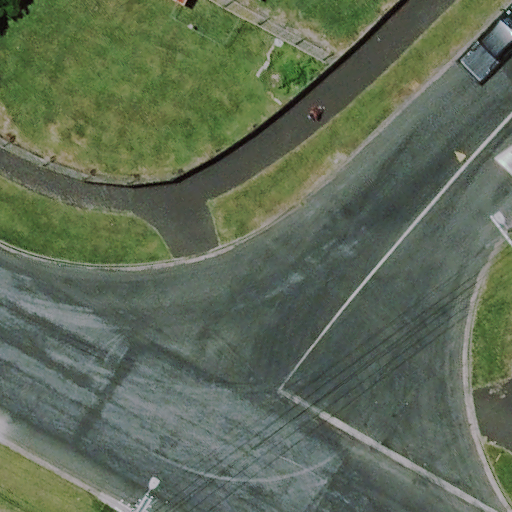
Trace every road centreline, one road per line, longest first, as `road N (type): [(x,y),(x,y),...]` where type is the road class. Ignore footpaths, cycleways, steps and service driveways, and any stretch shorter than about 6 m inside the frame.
road 1 (residential): [(511,122),(434,198),(273,391),(238,465)]
road 2 (residential): [(238,465),(0,330)]
